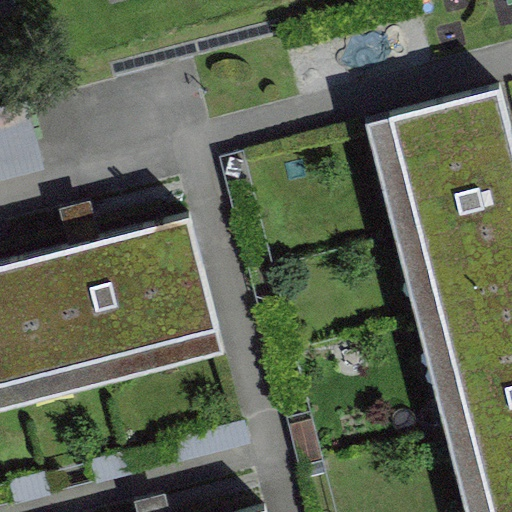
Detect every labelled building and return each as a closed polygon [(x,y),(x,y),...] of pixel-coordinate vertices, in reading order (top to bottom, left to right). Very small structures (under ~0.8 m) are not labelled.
[(511,295),(511,132),(499,83),(389,111),(442,314),(511,295)] [(0,259),(0,304),(18,374),(218,322),(189,211),(98,234),(94,216),(67,223),(64,224),(69,242),(0,259)] [(511,511),(511,295),(442,314),(494,511),(511,511)] [(0,378),(18,374),(0,304),(0,378)] [(266,511),(264,503),(228,511),(170,511),(169,508),(154,511),(266,511)]
